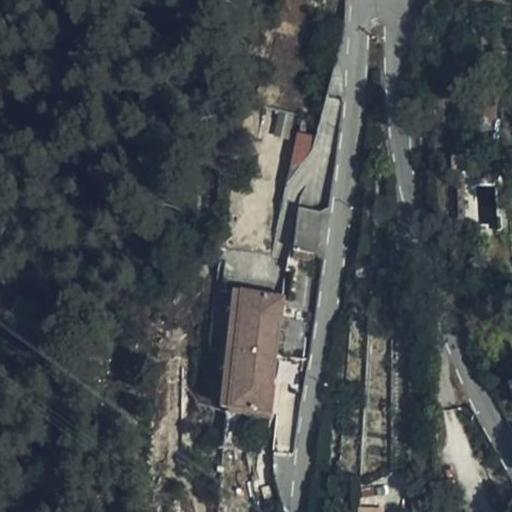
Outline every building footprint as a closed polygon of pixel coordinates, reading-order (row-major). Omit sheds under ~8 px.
[(314,139),(301,138),(299,163),(303,165),(310,154),(314,139)] [(502,225),(499,180),(458,183),(461,228),(502,225)] [(298,246),(325,250),(329,217),(302,213),(298,246)] [(241,293),(278,296),(278,288),(242,286),(241,293)] [(236,352),(273,355),(274,335),(268,334),(269,322),(276,322),(278,296),(241,293),(236,352)] [(271,374),(273,355),(236,352),(231,410),(249,411),(273,412),(274,389),(263,388),(264,374),(271,374)] [(246,451),(249,411),(231,410),(228,451),(246,451)]
